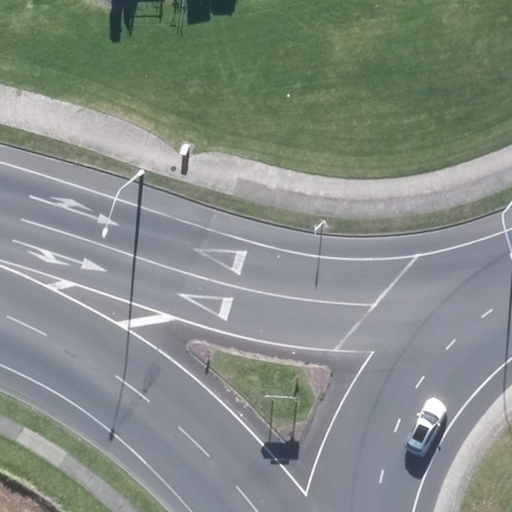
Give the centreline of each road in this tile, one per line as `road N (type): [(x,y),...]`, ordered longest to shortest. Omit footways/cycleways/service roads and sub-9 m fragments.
road 1 (secondary): [(0,216),(295,295),(511,286)]
road 2 (secondary): [(274,511),(253,479),(106,339),(0,277)]
road 3 (secondary): [(347,511),(363,454),(402,384),(458,326),(511,291)]
